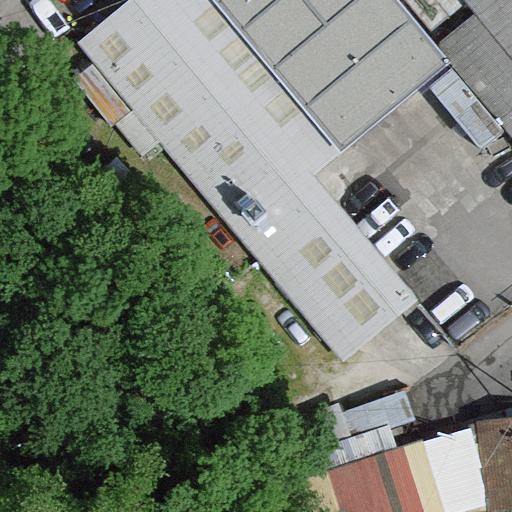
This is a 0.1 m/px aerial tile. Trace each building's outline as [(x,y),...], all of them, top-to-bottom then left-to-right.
[(344,144),(224,0),(139,0),(86,45),(170,145),(345,354),(412,299),(309,176),(344,144)] [(224,0),(344,144),(441,63),(434,55),(389,0),(224,0)] [(511,134),(511,0),(472,0),(483,13),(442,49),(450,59),(511,134)] [(0,63),(16,51),(0,30),(0,63)] [(355,441),(396,427),(417,420),(407,391),(345,413),(355,441)] [(355,441),(345,413),(343,404),(302,418),(316,454),(355,441)] [(484,431),(494,511),(511,511),(511,421),(483,425),(484,431)] [(323,475),(403,447),(396,427),(355,441),(316,454),(323,475)] [(494,511),(484,431),(427,446),(449,511),(494,511)] [(449,511),(427,446),(425,440),(403,447),(323,475),(302,482),(309,511),(449,511)]
